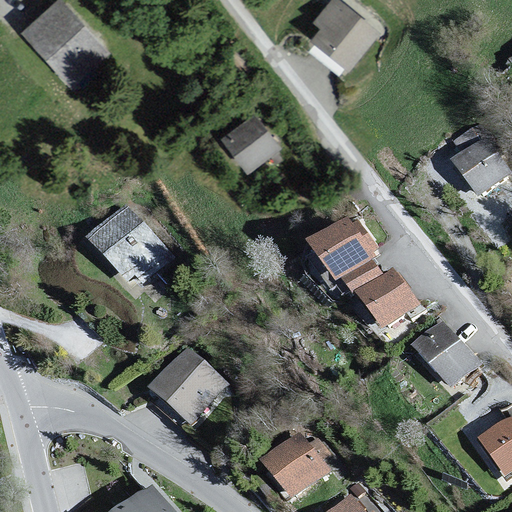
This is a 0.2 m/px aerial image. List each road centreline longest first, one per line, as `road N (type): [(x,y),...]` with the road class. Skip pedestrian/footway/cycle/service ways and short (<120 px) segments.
road 1 (residential): [(511,359),(230,0)]
road 2 (residential): [(236,511),(90,418),(61,408),(19,409)]
road 3 (track): [(423,185),(469,263),(471,307)]
